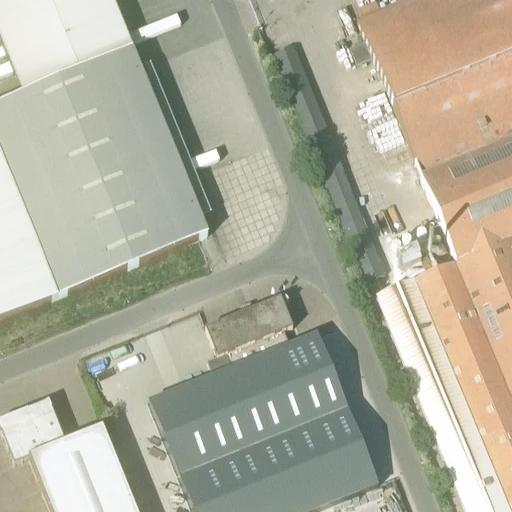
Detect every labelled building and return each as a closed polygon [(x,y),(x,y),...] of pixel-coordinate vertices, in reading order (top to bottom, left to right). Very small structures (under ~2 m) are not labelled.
[(108,0),(0,0),(0,42),(24,101),(132,57),(108,0)] [(511,511),(511,0),(419,0),(420,1),(413,4),(411,0),(408,0),(397,4),(399,10),(380,18),(375,7),(357,14),(362,25),(356,28),(364,47),(349,53),(356,70),(371,64),(455,268),(375,301),(462,511),(511,511)] [(361,291),(362,291),(386,281),(292,51),(268,61),(361,291)] [(207,241),(199,223),(132,57),(24,101),(0,110),(0,157),(59,301),(207,241)] [(0,325),(59,301),(0,157),(0,325)] [(232,375),(149,408),(191,511),(323,511),(376,491),(316,341),(288,352),(282,337),(292,333),(280,304),(205,334),(217,364),(226,360),(232,375)] [(65,448),(48,406),(0,425),(0,436),(14,470),(28,464),(48,511),(133,511),(102,433),(65,448)]
